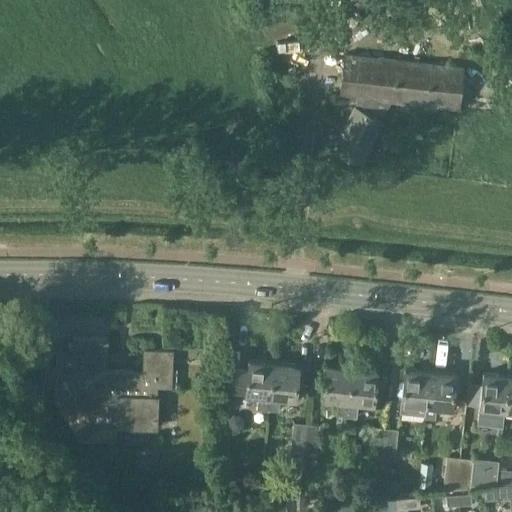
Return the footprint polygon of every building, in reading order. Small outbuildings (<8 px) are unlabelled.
[(313,21),(305,0),(275,0),(257,7),(268,37),(313,21)] [(407,28),(411,0),(381,0),(378,24),(407,28)] [(340,95),(365,97),(378,99),(458,108),(463,66),(345,53),(340,95)] [(378,99),(365,97),(360,108),(355,106),(335,148),(362,161),(382,119),(371,113),(378,99)] [(57,348),(55,402),(80,439),(115,440),(115,427),(126,427),(126,426),(156,427),(157,397),(158,397),(158,395),(157,395),(157,387),(171,387),(172,350),(143,349),(142,372),(106,370),(107,338),(73,337),(72,348),(57,348)] [(268,409),(273,362),(248,359),(247,370),(233,369),(231,391),(258,394),(256,408),(268,409)] [(299,364),(273,362),(268,409),(278,410),(280,396),(295,398),(297,383),(301,383),(303,365),(299,365),(299,364)] [(337,415),(346,416),(351,367),(326,364),(323,397),(338,399),(337,415)] [(377,369),(351,367),(346,416),(356,417),(358,401),(373,403),(377,369)] [(426,414),(430,371),(404,368),(404,369),(400,368),(398,386),(402,387),(400,412),(425,414),(426,414)] [(425,414),(424,417),(435,418),(436,405),(451,407),(455,407),(459,375),(455,375),(455,374),(430,371),(426,414),(425,414)] [(503,425),(505,409),(508,376),(483,373),(479,406),(477,422),(503,425)] [(466,403),(479,405),(482,383),(468,381),(466,403)] [(303,452),(306,423),(293,422),(290,451),(303,452)] [(320,424),(306,423),(303,452),(316,453),(320,424)] [(381,456),(384,427),(371,426),(368,455),(381,456)] [(398,429),(384,427),(381,456),(394,458),(398,429)] [(443,489),(457,488),(460,457),(447,455),(443,489)] [(460,457),(457,488),(470,487),(473,458),(460,457)] [(458,494),(459,505),(471,504),(470,493),(458,494)] [(446,505),(459,505),(458,494),(446,495),(446,505)] [(395,509),(407,508),(407,497),(394,498),(395,509)] [(407,497),(407,508),(420,507),(419,497),(407,497)] [(340,502),(340,511),(356,511),(356,501),(340,502)] [(325,511),(340,511),(340,502),(325,503),(325,511)]
